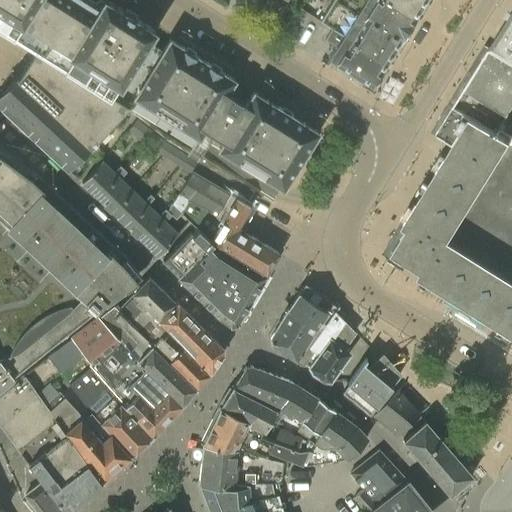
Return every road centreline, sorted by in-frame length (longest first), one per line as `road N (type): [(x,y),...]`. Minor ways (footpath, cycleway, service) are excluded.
road 1 (residential): [(511,384),(369,297),(348,274),(340,252),(345,220),(396,144)]
road 2 (residential): [(396,144),(175,0)]
road 3 (residential): [(396,144),(488,0)]
